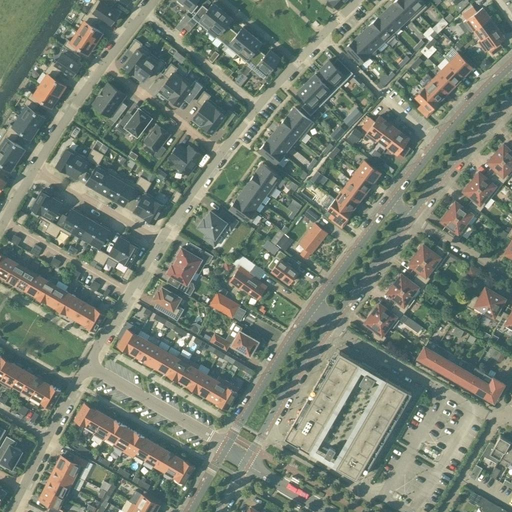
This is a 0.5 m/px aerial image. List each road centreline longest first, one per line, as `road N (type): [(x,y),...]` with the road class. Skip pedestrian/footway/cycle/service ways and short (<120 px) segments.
road 1 (tertiary): [(315,308),(228,448)]
road 2 (residential): [(228,448),(86,365)]
road 3 (tertiary): [(243,462),(331,325)]
road 4 (tertiary): [(410,217),(511,98)]
road 5 (residential): [(358,0),(257,106)]
road 6 (residential): [(257,106),(144,13)]
road 7 (residential): [(105,64),(220,153)]
road 8 (residential): [(159,242),(34,169)]
road 9 (residential): [(5,221),(127,294)]
road 10 (tertiary): [(331,325),(410,217)]
road 11 (tertiary): [(393,203),(315,308)]
road 12 (residential): [(331,325),(443,391)]
road 13 (residential): [(34,169),(105,64)]
road 14 (residential): [(443,391),(385,500)]
